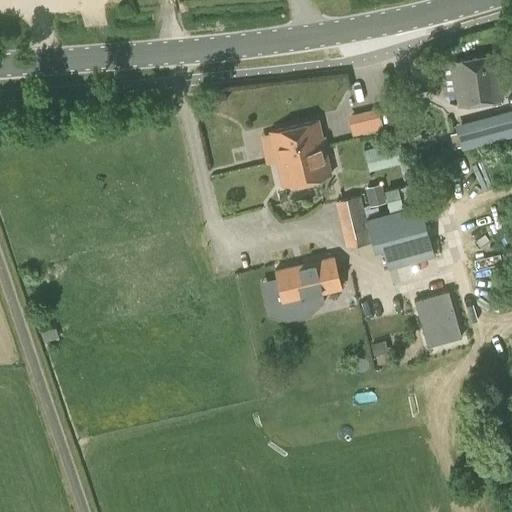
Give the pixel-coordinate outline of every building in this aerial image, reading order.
[(460,102),(503,94),(496,53),(453,60),(460,102)] [(352,135),(383,127),(377,106),(347,114),(352,135)] [(511,108),(455,124),(462,150),(511,136),(511,108)] [(292,153),(324,145),(318,118),(270,130),(277,160),(284,158),(284,160),(294,158),(292,153)] [(369,170),(404,162),(399,141),(364,149),(369,170)] [(284,158),(277,160),(283,183),(331,171),(324,145),(292,153),(294,158),(284,160),(284,158)] [(385,198),(383,189),(381,182),(365,187),(369,205),(378,203),(386,200),(385,198)] [(404,206),(398,185),(383,189),(385,198),(386,200),(389,210),(404,206)] [(366,217),(380,213),(378,203),(369,205),(363,206),(360,194),(334,200),(345,247),(372,240),(366,217)] [(380,213),(366,217),(372,240),(374,250),(384,248),(387,258),(432,246),(420,202),(404,206),(389,210),(380,213)] [(286,319),(317,312),(313,294),(342,287),(334,255),(274,270),(286,319)] [(422,295),(447,286),(443,277),(418,286),(422,295)] [(448,289),(414,299),(419,317),(436,312),(444,340),(461,335),(448,289)] [(385,339),(371,343),(374,355),(389,351),(385,339)]
